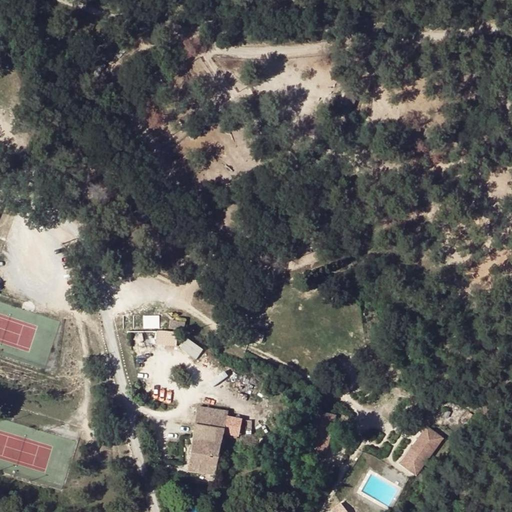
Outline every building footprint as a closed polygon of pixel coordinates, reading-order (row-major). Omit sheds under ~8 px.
[(347,95),(343,104),(351,108),(355,99),(347,95)] [(162,344),(167,344),(167,332),(143,331),(142,333),(142,344),(162,344)] [(178,332),(167,332),(167,344),(179,343),(179,332),(178,332)] [(264,336),(257,333),(255,338),(262,341),(264,336)] [(216,475),(221,446),(223,434),(227,412),(197,407),(187,470),(216,475)] [(334,415),(315,410),(305,454),(323,458),(334,415)] [(227,412),(223,434),(236,436),(240,414),(227,412)] [(100,421),(93,424),(97,434),(105,431),(100,421)] [(92,436),(97,434),(93,424),(88,426),(92,436)] [(442,440),(426,427),(400,461),(416,473),(442,440)]
